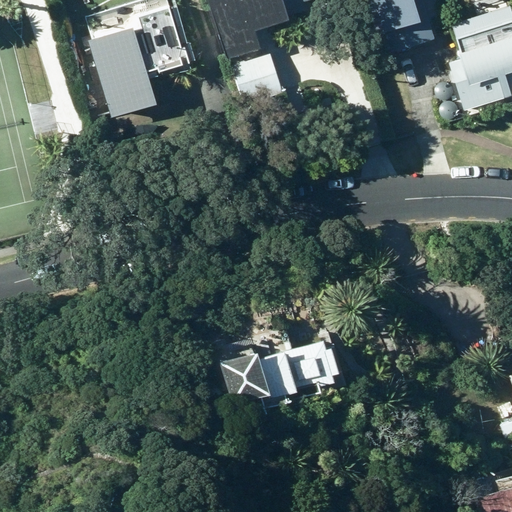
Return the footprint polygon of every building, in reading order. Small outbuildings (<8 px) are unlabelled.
[(177,0),(154,0),(89,19),(96,41),(91,43),(114,125),(163,110),(153,77),(197,64),(177,0)] [(216,0),(213,1),(233,61),(268,50),(263,34),(297,23),(295,17),(309,12),(306,4),(317,0),(216,0)] [(377,0),(395,55),(440,41),(427,0),(428,0),(377,0)] [(468,112),(511,98),(511,41),(464,56),(465,60),(453,63),(468,112)] [(273,59),(239,71),(251,105),(285,92),(273,59)] [(302,138),(341,121),(335,106),(309,118),(306,111),(293,117),(302,138)] [(236,418),(343,383),(322,316),(214,351),(236,418)] [(511,402),(511,401),(498,407),(505,420),(511,416),(511,402)] [(475,478),(464,482),(467,490),(478,486),(475,478)] [(485,511),(511,511),(511,493),(483,500),(485,511)]
